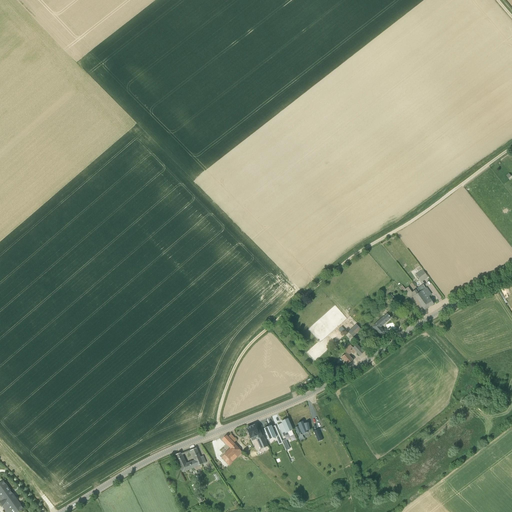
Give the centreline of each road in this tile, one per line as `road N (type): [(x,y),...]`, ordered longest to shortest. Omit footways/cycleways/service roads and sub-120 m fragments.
road 1 (tertiary): [(62,511),(169,450),(312,393),(433,315),(511,276)]
road 2 (track): [(511,147),(349,257),(248,344),(218,409),(220,430)]
